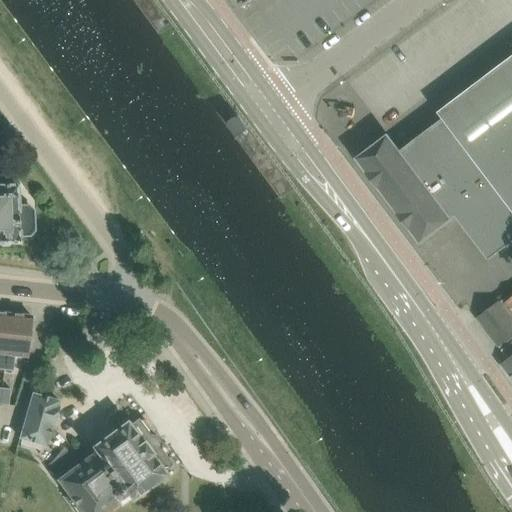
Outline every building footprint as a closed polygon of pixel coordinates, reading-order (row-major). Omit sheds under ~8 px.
[(488,260),(511,241),(511,56),(438,112),(443,118),(400,151),(388,135),(357,159),(420,243),(455,216),(488,260)] [(0,241),(19,240),(19,235),(28,235),(27,205),(17,205),(16,184),(7,185),(7,168),(0,168),(0,241)] [(478,318),(477,318),(498,345),(502,351),(511,342),(511,292),(500,302),(500,301),(493,307),(478,318)] [(0,369),(4,370),(8,327),(10,327),(12,313),(0,311),(0,369)] [(8,327),(4,370),(13,371),(15,354),(27,356),(31,315),(12,313),(10,327),(8,327)] [(511,378),(511,347),(504,354),(508,360),(502,365),(511,378)] [(2,388),(0,400),(9,401),(10,389),(2,388)] [(32,393),(19,439),(46,445),(59,401),(32,393)] [(125,422),(109,434),(93,446),(93,447),(88,451),(91,455),(58,479),(82,511),(103,511),(118,501),(121,506),(131,498),(132,499),(165,474),(163,471),(172,464),(138,418),(128,425),(125,422)] [(55,457),(49,464),(57,471),(75,458),(72,446),(68,451),(64,447),(55,457)]
